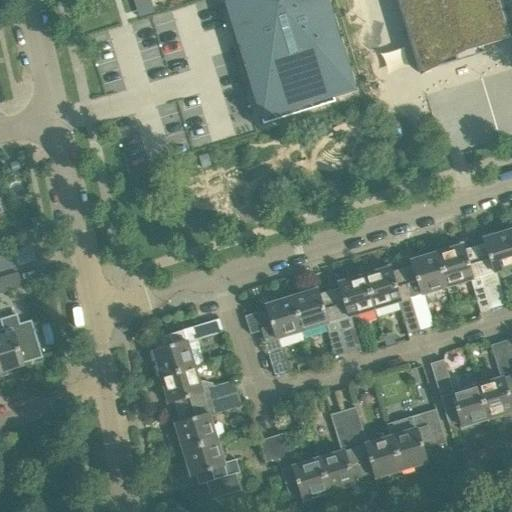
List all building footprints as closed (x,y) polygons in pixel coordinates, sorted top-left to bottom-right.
[(355,90),(327,0),(224,0),(234,32),(238,31),(242,45),(239,45),(262,122),(323,104),(322,100),(355,90)] [(396,0),(418,74),(452,63),(450,56),(501,41),(499,34),(508,31),(510,38),(511,38),(503,8),(501,8),(502,10),(492,13),(488,0),(396,0)] [(132,114),(115,121),(132,164),(149,158),(132,114)] [(485,244),(475,247),(493,309),(506,305),(496,273),(511,267),(511,238),(509,229),(483,237),(485,244)] [(464,243),(437,251),(448,288),(471,281),(481,313),(493,309),(475,247),(467,250),(464,243)] [(413,266),(404,268),(422,331),(434,327),(426,295),(448,288),(437,251),(411,260),(413,266)] [(0,255),(0,271),(18,266),(13,252),(0,255)] [(365,273),(376,310),(400,302),(410,335),(422,331),(404,268),(395,271),(393,264),(365,273)] [(341,287),(330,291),(349,353),(362,349),(353,317),(376,310),(365,273),(339,281),(341,287)] [(18,274),(0,279),(0,294),(22,287),(18,274)] [(337,357),(349,353),(330,291),(322,293),(320,286),(292,295),(303,332),(327,324),(337,357)] [(268,310),(257,313),(247,317),(252,334),(263,331),(276,375),(290,371),(280,339),(303,332),(292,295),(265,303),(268,310)] [(0,330),(0,374),(0,376),(2,380),(11,377),(10,372),(25,368),(24,365),(42,360),(31,322),(19,325),(16,315),(1,320),(4,329),(0,330)] [(154,363),(159,379),(196,367),(189,344),(221,334),(217,320),(155,339),(158,348),(151,350),(151,352),(149,353),(152,364),(154,363)] [(394,334),(385,337),(387,347),(397,344),(394,334)] [(502,379),(478,386),(489,420),(505,415),(505,418),(511,415),(511,365),(505,343),(492,347),(502,379)] [(489,420),(478,386),(455,394),(445,361),(444,362),(431,366),(451,426),(460,423),(463,431),(474,428),(473,425),(489,420)] [(424,400),(432,398),(421,365),(414,367),(424,400)] [(176,403),(179,412),(239,393),(236,382),(214,388),(212,384),(202,381),(200,381),(196,367),(159,379),(165,396),(162,397),(165,408),(172,405),(172,404),(176,403)] [(177,436),(182,452),(218,441),(211,417),(244,407),(239,393),(179,412),(181,421),(173,424),(174,425),(171,426),(174,437),(177,436)] [(357,409),(345,412),(356,451),(363,475),(372,472),(373,475),(375,483),(386,480),(385,477),(402,472),(392,439),(368,446),(358,413),(357,409)] [(437,411),(388,426),(392,439),(402,472),(418,467),(419,470),(430,466),(427,458),(449,452),(437,411)] [(342,453),(319,460),(327,483),(330,494),(346,489),(347,492),(357,488),(355,481),(354,478),(363,475),(356,451),(345,412),(331,416),(332,420),(342,453)] [(293,432),(286,434),(292,451),(299,449),(293,432)] [(327,483),(319,460),(296,467),(286,434),(283,435),(272,438),(279,459),(291,500),(301,497),(304,505),(314,502),(314,499),(330,494),(327,483)] [(279,459),(272,438),(261,442),(267,463),(279,459)] [(218,441),(182,452),(187,469),(184,470),(187,480),(194,478),(198,476),(201,485),(206,484),(211,500),(241,491),(236,475),(241,473),(237,460),(225,464),(218,441)]
